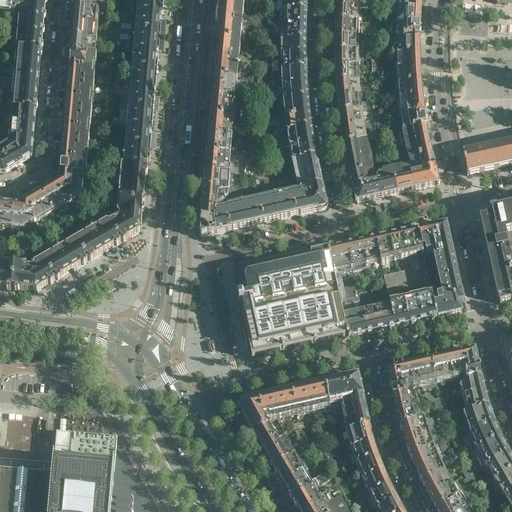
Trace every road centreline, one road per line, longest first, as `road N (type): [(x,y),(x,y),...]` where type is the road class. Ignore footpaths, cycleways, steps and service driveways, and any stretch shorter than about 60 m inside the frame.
road 1 (tertiary): [(169,244),(190,0)]
road 2 (residential): [(321,0),(322,114),(345,228)]
road 3 (residential): [(0,191),(46,170),(61,0)]
road 4 (residential): [(459,202),(438,93),(438,0)]
road 5 (residential): [(377,357),(391,438),(421,511)]
road 6 (residential): [(169,244),(154,242),(34,318)]
road 7 (residential): [(237,386),(377,357)]
road 8 (residential): [(345,228),(209,260)]
road 9 (secondary): [(142,391),(212,511)]
road 10 (residential): [(275,511),(213,394)]
road 11 (residential): [(487,331),(459,202)]
road 12 (residential): [(237,386),(209,260)]
road 13 (secondary): [(246,511),(186,407)]
